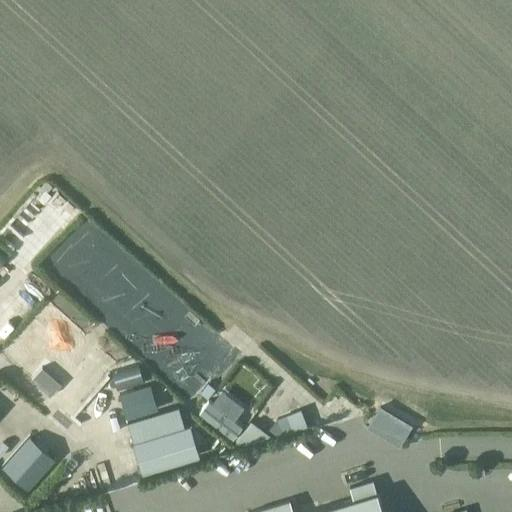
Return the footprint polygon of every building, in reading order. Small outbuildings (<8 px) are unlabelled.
[(43,363),(32,376),(51,392),(62,379),(43,363)] [(235,416),(243,404),(217,385),(199,409),(234,435),(243,422),(235,416)] [(186,410),(131,426),(146,477),(201,460),(186,410)] [(301,410),(278,419),(284,436),(307,427),(301,410)] [(3,468),(28,488),(55,458),(29,437),(3,468)] [(309,511),(383,511),(378,491),(309,511)]
